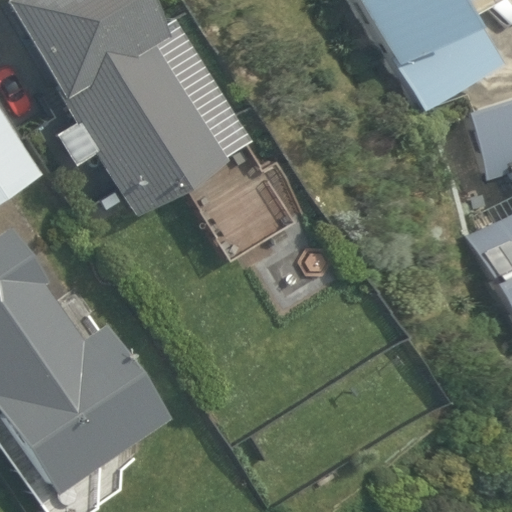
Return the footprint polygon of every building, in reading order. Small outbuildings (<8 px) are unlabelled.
[(92,153),(130,216),(224,160),(222,156),(248,141),(177,24),(163,32),(143,0),(1,0),(74,122),(53,135),(72,165),(92,153)] [(463,16),(453,0),(351,0),(413,110),(499,62),(468,13),(463,16)] [(511,181),(511,211),(460,237),(488,281),(485,283),(511,331),(511,95),(462,111),(482,180),(507,172),(511,181)] [(0,199),(40,173),(0,113),(0,199)] [(0,418),(52,494),(167,417),(101,323),(78,337),(42,284),(46,281),(9,228),(0,233),(0,418)]
